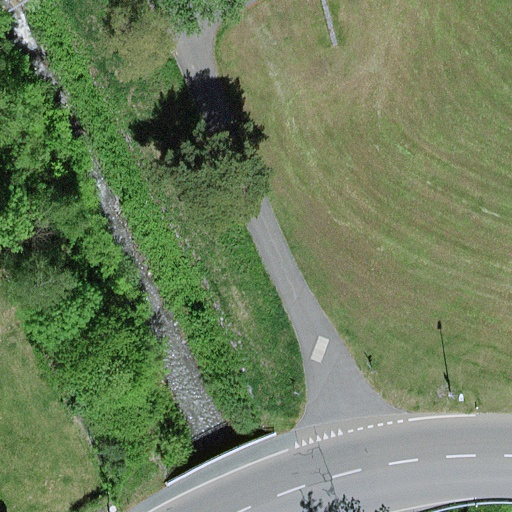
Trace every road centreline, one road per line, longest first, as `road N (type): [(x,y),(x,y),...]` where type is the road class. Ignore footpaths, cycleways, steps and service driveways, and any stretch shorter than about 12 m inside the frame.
road 1 (residential): [(170,4),(329,375),(358,470)]
road 2 (primary): [(511,457),(358,470)]
road 3 (primary): [(242,511),(358,470)]
